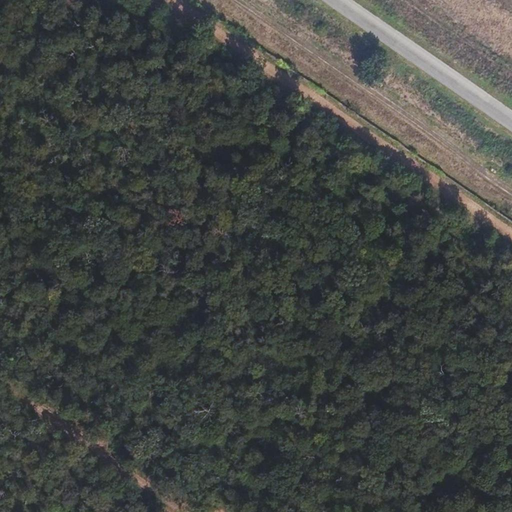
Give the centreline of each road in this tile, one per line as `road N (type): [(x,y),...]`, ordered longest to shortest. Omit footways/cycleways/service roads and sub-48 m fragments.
road 1 (unknown): [(511,238),(172,0)]
road 2 (track): [(236,0),(322,71),(511,201)]
road 3 (unknown): [(0,384),(176,511)]
